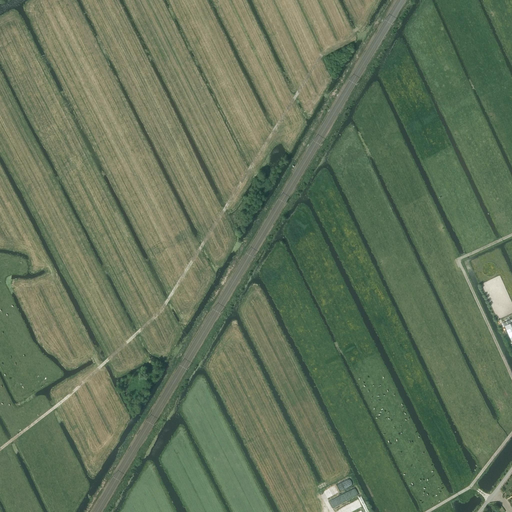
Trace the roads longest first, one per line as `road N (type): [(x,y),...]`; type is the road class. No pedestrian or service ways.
road 1 (track): [(0,449),(165,304),(320,57)]
road 2 (track): [(511,381),(457,260),(511,234)]
